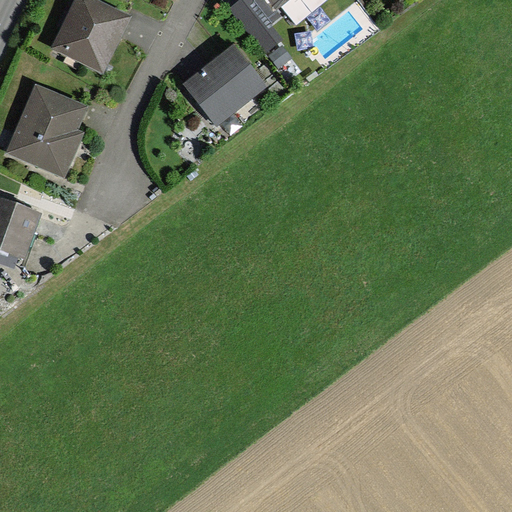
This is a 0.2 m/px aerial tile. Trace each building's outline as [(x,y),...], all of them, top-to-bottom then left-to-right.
[(75,0),(51,49),(105,75),(133,19),(94,0),(75,0)] [(266,0),(242,0),(229,10),(264,55),(281,41),(270,27),(281,18),(276,11),(266,0)] [(266,0),(276,11),(289,0),(266,0)] [(270,60),(258,70),(268,82),(296,60),(283,44),(268,57),(270,60)] [(230,45),(182,87),(218,129),(266,87),(230,45)] [(89,109),(34,85),(4,156),(65,183),(86,136),(78,133),(89,109)] [(0,203),(0,254),(25,264),(41,219),(0,203)]
